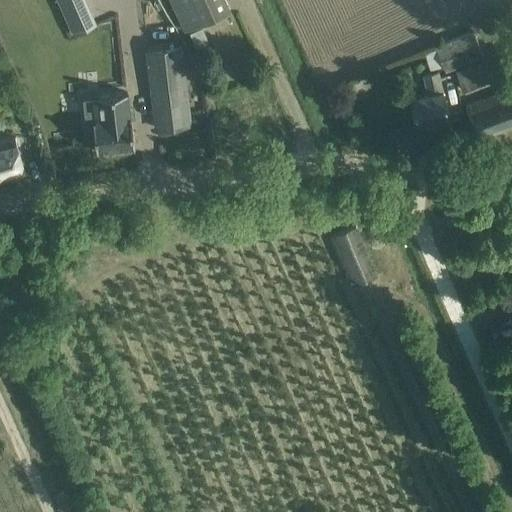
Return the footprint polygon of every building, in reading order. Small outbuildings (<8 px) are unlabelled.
[(83,0),(55,0),(70,35),(94,25),(83,0)] [(171,0),(177,11),(185,30),(229,10),(224,0),(171,0)] [(202,28),(190,33),(197,49),(209,44),(202,28)] [(475,31),(437,46),(447,72),(485,57),(475,31)] [(161,49),(147,50),(154,108),(156,128),(190,124),(181,46),(161,49)] [(488,62),(457,73),(463,91),(495,80),(488,62)] [(429,95),(411,99),(417,125),(449,117),(443,91),(442,92),(438,74),(425,77),(429,95)] [(511,89),(466,106),(477,139),(511,126),(511,89)] [(101,120),(86,122),(88,137),(95,137),(97,149),(100,149),(100,153),(113,152),(113,147),(134,145),(131,117),(130,117),(127,92),(98,95),(101,120)] [(15,137),(0,140),(0,179),(6,178),(8,180),(25,175),(15,137)] [(355,225),(331,235),(352,285),(376,274),(355,225)]
